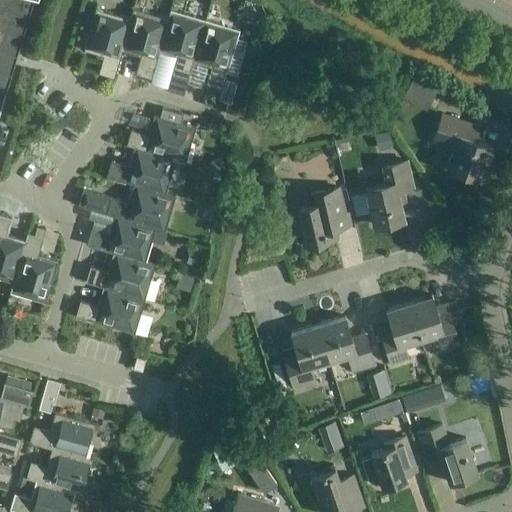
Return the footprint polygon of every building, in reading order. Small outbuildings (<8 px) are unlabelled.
[(0,0),(0,106),(31,0),(0,0)] [(114,78),(121,52),(120,52),(130,18),(129,18),(95,8),(83,51),(103,57),(98,73),(114,78)] [(150,78),(158,52),(157,52),(167,20),(166,19),(132,9),(129,18),(130,18),(120,52),(121,52),(138,57),(133,73),(150,78)] [(169,10),(166,19),(167,20),(157,52),(158,52),(176,58),(171,75),(187,79),(192,62),(204,21),(169,10)] [(230,101),(234,85),(237,76),(226,73),(238,31),(204,21),(192,62),(210,67),(205,84),(221,89),(219,98),(230,101)] [(124,146),(132,148),(133,147),(175,159),(175,160),(184,163),(194,127),(180,123),(182,114),(161,108),(158,116),(153,115),(147,134),(129,129),(124,146)] [(480,127),(441,114),(432,140),(453,147),(446,166),(479,177),(484,162),(488,163),(493,149),(489,148),(490,145),(475,140),(480,127)] [(105,177),(132,185),(133,184),(165,193),(165,192),(175,160),(175,159),(133,147),(132,148),(127,166),(110,161),(105,177)] [(365,188),(373,225),(402,218),(396,190),(412,186),(406,161),(382,166),(386,183),(365,188)] [(77,205),(105,213),(113,216),(113,215),(155,227),(155,228),(164,231),(174,195),(165,192),(165,193),(133,184),(132,185),(127,203),(81,190),(77,205)] [(299,209),(307,245),(335,238),(333,228),(347,225),(338,188),(310,194),(313,206),(299,209)] [(0,279),(12,283),(25,241),(24,240),(6,235),(11,218),(0,214),(0,279)] [(85,245),(112,253),(112,252),(145,262),(145,261),(151,241),(162,244),(166,231),(164,231),(155,228),(155,227),(113,215),(113,216),(108,234),(90,229),(85,245)] [(26,234),(24,240),(25,241),(12,283),(9,292),(44,303),(56,261),(37,255),(41,238),(26,234)] [(85,283),(102,288),(102,287),(143,299),(154,264),(145,261),(145,262),(112,252),(112,253),(107,271),(90,266),(85,283)] [(133,333),(143,299),(102,287),(102,288),(96,305),(80,300),(75,316),(133,333)] [(431,296),(409,303),(420,339),(439,333),(443,348),(459,343),(449,312),(438,316),(431,296)] [(380,333),(390,364),(405,359),(401,345),(420,339),(409,303),(386,310),(392,329),(380,333)] [(344,317),(317,325),(328,361),(346,355),(351,372),(373,365),(364,335),(351,339),(344,317)] [(284,359),(293,389),(315,383),(310,367),(328,361),(317,325),(290,334),(297,355),(284,359)] [(136,356),(133,369),(141,371),(145,359),(136,356)] [(60,397),(70,400),(77,373),(67,370),(60,397)] [(46,379),(42,393),(56,397),(60,383),(46,379)] [(0,427),(3,416),(19,421),(23,405),(28,407),(32,391),(4,383),(0,396),(0,427)] [(42,393),(38,408),(50,412),(52,403),(54,404),(56,397),(42,393)] [(29,443),(51,449),(52,449),(84,458),(84,457),(94,423),(55,412),(50,431),(33,426),(29,443)] [(448,443),(441,424),(417,432),(427,462),(440,457),(448,482),(477,472),(465,438),(448,443)] [(0,451),(16,455),(20,439),(0,433),(0,451)] [(382,444),(384,450),(370,455),(370,457),(361,460),(368,481),(377,477),(381,488),(393,484),(394,488),(407,484),(404,474),(416,470),(405,436),(382,444)] [(19,476),(35,480),(76,491),(75,492),(82,494),(92,460),(84,457),(84,458),(52,449),(51,449),(47,466),(31,461),(31,462),(24,460),(19,476)] [(11,472),(4,470),(0,469),(0,487),(6,489),(11,472)] [(334,470),(309,478),(321,511),(334,511),(342,510),(342,511),(351,511),(363,508),(352,476),(338,481),(334,470)] [(10,509),(19,511),(69,511),(75,492),(76,491),(35,480),(30,498),(14,493),(10,509)] [(237,496),(231,511),(275,511),(276,507),(237,496)]
